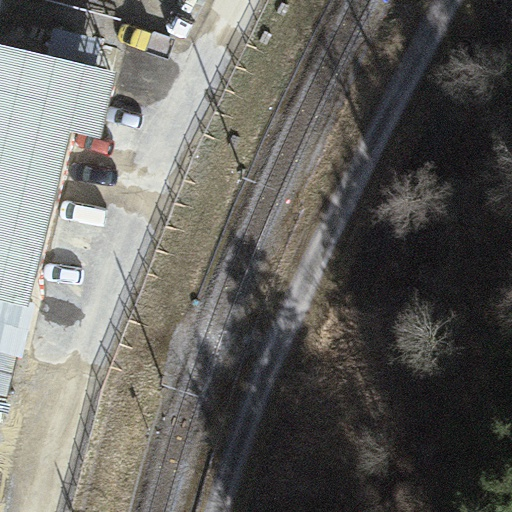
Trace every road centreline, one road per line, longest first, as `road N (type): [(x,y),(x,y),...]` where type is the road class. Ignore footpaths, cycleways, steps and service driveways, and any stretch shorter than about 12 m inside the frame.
road 1 (track): [(447,0),(270,365),(222,511)]
road 2 (track): [(270,365),(89,332),(220,0)]
